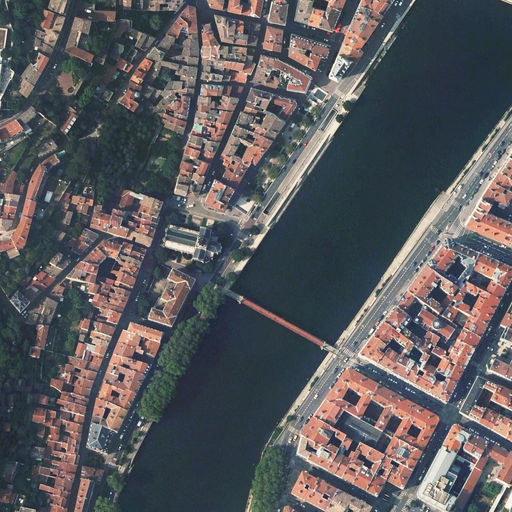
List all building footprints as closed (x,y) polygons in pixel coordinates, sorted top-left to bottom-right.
[(50,0),(48,7),(65,14),(69,0),(50,0)] [(124,9),(131,10),(131,0),(118,0),(118,6),(124,6),(124,9)] [(152,0),(152,1),(146,0),(136,0),(136,10),(160,9),(168,9),(178,10),(184,2),(185,0),(152,0)] [(207,0),(210,6),(222,8),(223,2),(223,0),(207,0)] [(229,0),(229,3),(228,10),(242,13),(260,16),(263,0),(229,0)] [(311,6),(312,0),(298,0),(294,18),(308,23),(313,6),(311,6)] [(313,6),(308,23),(318,26),(323,10),(322,9),(324,3),(320,1),(316,0),(314,7),(313,6)] [(328,0),(327,4),(341,9),(344,0),(328,0)] [(360,0),(359,4),(373,8),(382,14),(392,0),(372,0),(371,2),(370,1),(369,0),(360,0)] [(273,1),(269,19),(284,22),(287,3),(273,1)] [(195,6),(188,4),(166,33),(167,33),(173,35),(178,36),(178,29),(181,27),(184,23),(187,23),(188,28),(185,30),(197,30),(196,24),(195,6)] [(326,10),(323,10),(318,26),(332,30),(341,9),(327,4),(326,10)] [(357,10),(377,20),(382,14),(373,8),(359,4),(357,10)] [(35,29),(34,36),(37,38),(40,40),(40,42),(43,43),(45,43),(53,47),(56,40),(60,28),(65,16),(45,9),(44,12),(48,13),(43,27),(48,29),(47,32),(42,31),(35,29)] [(116,22),(116,20),(114,20),(116,11),(95,10),(94,10),(94,21),(98,21),(98,20),(113,20),(113,22),(114,22),(115,22),(116,22)] [(354,16),(374,25),(377,20),(357,10),(354,16)] [(217,25),(228,26),(227,17),(214,14),(216,21),(217,25)] [(90,24),(91,20),(75,16),(65,50),(67,52),(90,62),(93,54),(72,45),(73,44),(72,43),(78,29),(88,32),(90,24)] [(374,25),(354,16),(349,28),(356,32),(365,39),(374,25)] [(229,33),(234,33),(235,19),(227,17),(228,26),(217,25),(221,40),(233,41),(233,35),(229,35),(229,33)] [(125,26),(129,27),(129,20),(123,19),(120,20),(119,24),(117,28),(123,30),(125,26)] [(234,33),(242,34),(242,33),(243,26),(243,20),(235,19),(234,33)] [(202,32),(212,29),(211,22),(201,24),(202,32)] [(248,34),(258,36),(260,24),(250,22),(249,29),(248,33),(248,34)] [(267,26),(263,46),(280,50),(283,29),(267,26)] [(128,34),(138,39),(142,32),(132,28),(131,28),(129,27),(128,34)] [(356,32),(349,28),(343,42),(358,49),(365,39),(356,32)] [(188,34),(188,38),(198,39),(197,30),(185,30),(178,29),(178,36),(181,36),(184,37),(184,33),(185,33),(186,34),(188,34)] [(202,39),(215,36),(212,29),(202,32),(202,39)] [(145,50),(155,37),(142,32),(138,39),(135,45),(145,50)] [(233,41),(246,43),(248,34),(248,33),(247,32),(246,34),(242,33),(242,34),(234,33),(233,35),(233,41)] [(198,39),(188,38),(186,38),(184,37),(181,36),(179,43),(173,42),(173,35),(167,33),(156,47),(164,51),(172,53),(181,55),(198,57),(198,48),(198,39)] [(290,43),(306,48),(305,50),(310,53),(310,51),(321,55),(326,56),(330,45),(291,33),(290,43)] [(246,43),(256,45),(258,36),(248,34),(246,43)] [(203,45),(216,44),(218,43),(215,36),(202,39),(203,45)] [(53,47),(45,43),(43,43),(40,42),(40,40),(37,38),(34,45),(33,48),(38,50),(39,50),(39,51),(49,57),(53,47)] [(117,59),(119,57),(121,52),(124,45),(116,42),(110,56),(117,59)] [(358,49),(343,42),(342,44),(338,53),(351,59),(356,62),(363,50),(358,49)] [(219,45),(218,43),(216,44),(203,45),(203,57),(218,60),(225,60),(225,53),(218,52),(219,45)] [(288,54),(305,63),(310,53),(305,50),(306,48),(290,43),(288,54)] [(225,53),(225,60),(233,61),(239,61),(239,56),(235,56),(235,46),(219,45),(218,52),(225,53)] [(244,62),(246,48),(246,47),(235,46),(235,56),(239,56),(239,61),(244,62)] [(140,51),(130,47),(123,59),(131,63),(134,55),(138,56),(140,51)] [(167,56),(171,58),(172,53),(164,51),(156,47),(147,56),(157,58),(165,60),(167,56)] [(106,50),(101,48),(99,49),(100,51),(94,60),(104,63),(105,62),(111,50),(106,50)] [(250,63),(254,49),(246,48),(244,62),(250,63)] [(41,72),(49,57),(39,51),(37,62),(33,64),(41,72)] [(315,69),(321,55),(310,51),(310,53),(305,63),(315,69)] [(179,61),(178,63),(197,66),(198,57),(181,55),(172,53),(171,58),(170,59),(179,61)] [(338,53),(328,76),(337,80),(339,77),(351,59),(338,53)] [(274,57),(261,54),(258,64),(271,68),(272,65),(274,57)] [(131,63),(123,59),(119,57),(116,67),(127,72),(133,65),(131,63)] [(216,68),(215,73),(223,74),(224,66),(225,60),(218,60),(203,57),(201,70),(202,70),(210,72),(210,70),(211,70),(211,67),(212,67),(212,66),(213,66),(216,66),(221,67),(221,69),(216,68)] [(279,58),(274,57),(272,65),(276,66),(301,79),(299,82),(288,81),(286,88),(297,90),(306,91),(312,76),(311,76),(306,73),(306,72),(302,70),(301,71),(279,58)] [(145,58),(140,64),(137,69),(145,73),(152,61),(146,58),(145,58)] [(163,66),(162,69),(195,76),(197,66),(178,63),(170,61),(165,60),(157,58),(148,72),(156,75),(157,75),(160,68),(161,64),(178,67),(178,68),(180,68),(180,70),(177,70),(175,69),(163,66)] [(240,69),(239,71),(241,71),(244,62),(239,61),(233,61),(225,60),(224,66),(223,74),(221,79),(237,81),(239,73),(231,71),(230,74),(228,73),(229,66),(240,69)] [(27,67),(21,76),(25,78),(34,84),(41,72),(33,64),(31,62),(27,67)] [(241,71),(248,72),(249,72),(253,63),(250,63),(244,62),(241,71)] [(270,75),(268,74),(271,68),(258,64),(253,81),(266,84),(268,85),(271,78),(269,78),(270,75)] [(111,65),(100,83),(105,86),(116,67),(111,65)] [(133,74),(141,78),(145,73),(137,69),(133,74)] [(165,90),(179,89),(186,87),(194,87),(195,76),(182,73),(162,69),(160,74),(167,77),(166,78),(170,79),(165,88),(165,90)] [(201,77),(221,79),(223,74),(215,73),(210,72),(202,70),(201,77)] [(239,73),(237,81),(245,82),(248,72),(241,71),(239,71),(239,73)] [(152,82),(156,75),(148,72),(142,82),(145,83),(154,87),(156,84),(152,82)] [(130,80),(138,83),(141,78),(133,74),(130,80)] [(34,84),(25,78),(21,83),(23,85),(20,91),(27,95),(30,90),(34,84)] [(268,85),(276,87),(279,80),(271,78),(268,85)] [(130,80),(128,90),(125,94),(138,103),(140,104),(143,100),(139,98),(139,99),(134,96),(135,94),(136,95),(137,95),(138,95),(139,94),(139,93),(140,94),(142,93),(142,87),(140,86),(141,85),(138,83),(130,80)] [(165,88),(157,82),(156,84),(154,87),(157,89),(163,92),(165,90),(165,88)] [(103,90),(105,86),(100,83),(92,95),(98,99),(103,90)] [(147,97),(151,92),(154,87),(145,83),(142,87),(142,93),(147,97)] [(199,94),(198,101),(214,102),(214,100),(209,100),(210,93),(216,93),(221,93),(223,85),(202,83),(200,94),(199,94)] [(221,93),(238,97),(243,86),(231,85),(231,86),(223,85),(221,93)] [(160,93),(162,94),(163,92),(157,89),(154,87),(151,92),(157,97),(160,93)] [(179,90),(179,93),(190,96),(192,96),(194,87),(186,87),(179,89),(179,90)] [(251,87),(246,99),(248,100),(246,105),(260,110),(262,107),(265,108),(264,109),(265,108),(269,98),(272,93),(251,87)] [(105,91),(103,90),(98,99),(108,106),(115,94),(106,89),(105,91)] [(152,104),(146,100),(142,106),(143,106),(153,112),(158,110),(165,107),(177,96),(174,93),(176,91),(179,90),(179,89),(165,90),(163,92),(162,94),(164,97),(156,106),(154,107),(152,104)] [(178,109),(177,111),(187,115),(189,101),(190,96),(179,93),(177,96),(165,107),(167,108),(170,109),(171,105),(173,105),(172,108),(176,109),(178,109)] [(221,100),(236,103),(238,97),(221,93),(216,93),(216,98),(221,100)] [(274,113),(285,121),(297,103),(295,99),(272,93),(269,98),(265,108),(264,109),(274,113)] [(141,110),(143,106),(142,106),(140,104),(138,103),(125,94),(119,102),(133,110),(136,106),(141,110)] [(77,100),(73,97),(71,101),(68,99),(66,101),(63,112),(67,115),(59,126),(66,132),(81,110),(73,105),(77,100)] [(220,104),(217,104),(217,106),(234,109),(236,103),(221,100),(220,104)] [(196,110),(209,112),(209,108),(210,105),(210,104),(197,102),(196,110)] [(246,105),(243,111),(253,115),(255,116),(254,118),(253,122),(277,131),(278,131),(285,121),(274,113),(264,109),(263,110),(260,110),(246,105)] [(26,124),(38,113),(31,108),(21,119),(16,121),(24,132),(26,134),(31,131),(26,124)] [(213,108),(209,108),(209,112),(196,110),(195,116),(214,120),(217,108),(213,108)] [(220,109),(216,121),(227,124),(233,110),(220,109)] [(169,111),(169,114),(177,117),(186,120),(187,115),(177,111),(174,110),(173,113),(169,111)] [(251,118),(253,115),(243,111),(241,110),(238,117),(250,121),(253,122),(254,118),(253,117),(253,118),(251,118)] [(167,117),(167,120),(185,127),(186,120),(177,117),(169,114),(166,113),(165,113),(159,113),(159,118),(163,119),(164,116),(167,117)] [(216,123),(216,127),(225,129),(227,124),(216,121),(214,120),(195,116),(194,122),(210,125),(211,123),(212,123),(213,123),(214,123),(216,123)] [(235,123),(248,127),(248,126),(250,121),(238,117),(235,123)] [(165,123),(165,125),(178,131),(183,132),(185,127),(167,120),(163,119),(161,121),(165,123)] [(0,140),(1,143),(2,144),(24,132),(16,121),(1,129),(0,129),(0,140)] [(256,126),(254,130),(255,131),(258,132),(272,139),(273,138),(276,132),(277,131),(253,122),(250,121),(248,126),(251,127),(252,127),(252,126),(253,126),(256,126)] [(192,128),(208,132),(209,132),(209,129),(214,130),(215,127),(210,125),(194,122),(192,128)] [(231,132),(242,136),(243,137),(248,127),(235,123),(231,132)] [(212,133),(222,135),(225,129),(216,127),(215,127),(214,130),(209,129),(209,132),(212,133)] [(243,137),(259,144),(266,148),(272,139),(258,132),(257,134),(255,136),(254,135),(254,133),(255,131),(254,130),(248,127),(243,137)] [(190,133),(206,138),(206,139),(211,140),(211,137),(207,136),(208,132),(192,128),(190,133)] [(231,132),(223,151),(232,156),(234,152),(240,140),(242,136),(231,132)] [(202,140),(206,141),(206,139),(206,138),(190,133),(188,141),(201,144),(202,140)] [(211,140),(220,141),(222,135),(212,133),(211,137),(211,140)] [(58,148),(52,136),(35,150),(38,155),(39,158),(50,152),(58,148)] [(244,153),(242,156),(241,155),(240,155),(238,153),(237,153),(236,153),(234,152),(232,156),(235,157),(239,159),(248,164),(250,160),(259,144),(243,137),(242,136),(240,140),(242,141),(243,142),(245,143),(246,143),(247,143),(248,144),(244,153)] [(204,148),(215,152),(220,141),(211,140),(206,139),(206,141),(205,145),(204,147),(204,148)] [(201,146),(201,144),(188,141),(186,145),(200,152),(200,148),(201,146)] [(256,162),(266,148),(259,144),(250,160),(255,162),(256,162)] [(199,154),(200,152),(186,145),(184,152),(191,154),(199,158),(203,159),(210,163),(213,156),(204,153),(203,155),(204,155),(203,156),(199,154)] [(204,153),(213,156),(215,152),(204,148),(203,149),(200,148),(200,152),(204,153)] [(222,159),(220,165),(226,168),(242,175),(245,171),(236,167),(234,164),(231,162),(232,159),(234,160),(235,157),(232,156),(223,151),(220,158),(222,159)] [(182,159),(200,164),(203,159),(199,158),(191,154),(184,152),(182,159)] [(45,161),(43,163),(42,164),(41,165),(40,166),(49,172),(52,167),(60,162),(57,158),(55,155),(45,161)] [(511,156),(508,155),(499,169),(511,176),(511,156)] [(246,169),(237,165),(239,159),(235,157),(234,160),(235,160),(234,164),(236,167),(245,171),(246,169)] [(198,170),(205,175),(210,163),(203,159),(200,164),(182,159),(181,162),(179,167),(181,167),(192,170),(194,170),(197,171),(198,170)] [(237,165),(246,169),(248,164),(239,159),(237,165)] [(225,170),(220,180),(227,184),(235,188),(242,175),(226,168),(220,165),(218,170),(221,171),(222,169),(225,170)] [(31,182),(31,183),(30,185),(30,186),(27,200),(36,204),(37,203),(37,201),(35,200),(45,173),(48,175),(49,172),(40,166),(33,178),(32,180),(31,182)] [(61,172),(52,167),(49,172),(58,176),(61,172)] [(191,172),(192,170),(181,167),(179,173),(191,177),(192,176),(193,173),(191,172)] [(511,176),(499,169),(492,179),(508,189),(511,183),(511,176)] [(195,177),(197,179),(196,181),(202,183),(204,179),(205,175),(198,170),(197,171),(194,170),(193,173),(192,176),(193,176),(194,176),(194,177),(195,177)] [(10,195),(15,183),(17,175),(13,171),(9,177),(8,178),(7,181),(6,182),(6,184),(1,184),(0,187),(0,193),(3,194),(10,195)] [(191,177),(179,173),(177,181),(188,183),(191,182),(191,177)] [(205,200),(216,204),(215,205),(216,206),(216,207),(223,210),(224,210),(225,210),(225,209),(228,204),(228,203),(227,202),(235,188),(227,184),(220,180),(219,180),(215,178),(205,200)] [(508,189),(492,179),(481,197),(491,202),(494,198),(499,200),(500,201),(506,204),(508,199),(511,191),(510,190),(508,189)] [(174,190),(185,193),(187,186),(187,184),(188,183),(177,181),(175,188),(174,190)] [(187,186),(185,193),(196,196),(202,183),(196,181),(194,182),(191,182),(188,183),(187,184),(189,185),(189,186),(187,186)] [(10,195),(20,196),(23,186),(15,183),(10,195)] [(75,189),(69,185),(59,200),(71,205),(73,201),(70,200),(74,193),(73,192),(75,189)] [(135,218),(156,225),(163,205),(151,200),(139,195),(129,192),(126,191),(117,189),(115,194),(122,197),(119,205),(115,204),(111,202),(104,200),(102,208),(106,209),(111,211),(114,211),(130,216),(135,218)] [(3,197),(2,200),(18,203),(20,196),(10,195),(3,194),(3,196),(5,196),(5,198),(3,197)] [(82,214),(88,216),(89,216),(92,207),(93,202),(87,199),(79,197),(76,197),(73,203),(72,206),(68,209),(73,211),(75,212),(82,214)] [(491,202),(481,197),(476,206),(475,206),(470,215),(465,224),(511,244),(511,242),(511,222),(500,217),(486,211),(491,202)] [(241,198),(236,208),(247,215),(253,204),(241,198)] [(5,204),(4,206),(5,206),(17,208),(18,203),(2,200),(0,199),(0,205),(1,206),(2,206),(2,204),(5,204)] [(36,207),(37,203),(36,204),(27,200),(22,218),(32,222),(36,207)] [(67,210),(68,209),(72,206),(71,205),(59,200),(54,210),(55,210),(55,211),(57,212),(58,209),(60,208),(62,206),(63,207),(61,210),(66,213),(67,210)] [(506,204),(500,201),(498,206),(503,209),(506,204)] [(503,209),(498,206),(491,202),(486,211),(500,217),(503,209)] [(99,215),(102,207),(95,205),(94,212),(92,219),(100,221),(101,215),(99,215)] [(5,206),(3,213),(3,215),(14,216),(17,208),(5,206)] [(66,213),(58,231),(65,234),(69,236),(72,228),(68,227),(73,212),(67,210),(66,213)] [(112,217),(123,221),(129,223),(126,231),(129,232),(138,235),(152,241),(155,232),(157,225),(156,225),(135,218),(134,221),(133,221),(129,220),(130,216),(114,211),(112,217)] [(108,234),(111,219),(108,218),(108,217),(101,215),(100,221),(98,230),(108,234)] [(111,219),(108,234),(125,240),(129,232),(126,231),(120,228),(123,221),(112,217),(111,219)] [(31,225),(32,222),(22,218),(20,225),(12,240),(9,240),(0,242),(0,252),(6,250),(10,258),(19,254),(18,251),(25,246),(31,225)] [(90,227),(98,230),(100,221),(92,219),(90,227)] [(13,221),(2,220),(0,231),(6,232),(9,228),(12,225),(13,221)] [(183,252),(187,254),(187,255),(188,255),(188,254),(194,255),(193,259),(191,260),(192,261),(194,260),(202,262),(203,264),(204,263),(205,263),(205,264),(206,264),(207,263),(208,262),(209,263),(210,262),(209,261),(209,259),(212,260),(212,261),(213,260),(213,259),(214,254),(217,254),(217,255),(218,255),(218,254),(219,252),(221,253),(221,252),(220,251),(221,249),(222,249),(222,248),(221,248),(220,246),(221,245),(220,244),(219,245),(217,244),(218,239),(219,238),(218,237),(217,238),(215,237),(216,235),(217,235),(216,234),(214,232),(215,232),(214,231),(214,232),(211,231),(213,231),(212,230),(210,231),(202,229),(201,227),(200,228),(201,229),(200,233),(194,232),(195,231),(193,230),(193,231),(188,230),(189,229),(187,229),(187,230),(183,228),(183,227),(182,227),(181,228),(177,227),(177,226),(176,226),(176,227),(171,225),(171,224),(170,224),(170,225),(169,226),(168,225),(167,226),(168,227),(168,230),(167,230),(166,230),(165,230),(165,231),(165,232),(166,233),(167,233),(166,236),(165,239),(164,239),(163,240),(163,241),(163,242),(164,243),(163,246),(162,246),(162,247),(163,247),(164,248),(163,248),(164,249),(165,248),(169,249),(169,250),(170,250),(171,250),(175,251),(175,252),(176,252),(177,251),(179,252),(181,252),(181,253),(182,253),(183,252)] [(81,236),(79,235),(76,240),(89,246),(99,236),(85,229),(81,236)] [(59,244),(65,234),(58,231),(57,231),(49,241),(50,241),(58,245),(59,244)] [(135,242),(135,243),(148,247),(150,247),(152,241),(138,235),(129,232),(125,240),(132,242),(133,242),(132,241),(133,238),(137,239),(136,243),(135,242)] [(71,246),(69,250),(77,254),(80,255),(89,246),(76,240),(71,237),(67,245),(71,246)] [(468,250),(464,248),(463,248),(455,244),(453,243),(448,241),(447,240),(447,241),(445,241),(444,242),(441,246),(440,247),(440,248),(430,261),(429,262),(426,266),(425,267),(425,268),(458,290),(460,292),(465,286),(466,284),(468,279),(472,271),(479,255),(478,254),(477,255),(469,251),(469,250),(468,250)] [(96,249),(106,258),(106,257),(117,260),(119,256),(122,248),(104,241),(96,249)] [(124,244),(122,248),(119,256),(124,258),(125,255),(129,257),(131,252),(133,247),(124,244)] [(146,251),(133,247),(131,252),(144,257),(145,254),(146,251)] [(82,263),(97,267),(106,258),(96,249),(82,263)] [(144,257),(131,252),(129,257),(128,259),(141,264),(144,257)] [(58,254),(50,264),(52,265),(62,271),(70,263),(58,254)] [(498,264),(479,255),(472,271),(483,276),(491,280),(498,264)] [(125,264),(139,270),(140,267),(141,264),(128,259),(127,259),(124,258),(119,256),(117,260),(117,261),(120,262),(121,260),(126,262),(125,264)] [(120,268),(122,263),(120,262),(117,261),(116,263),(115,266),(113,270),(116,273),(119,267),(120,268)] [(97,276),(99,267),(97,267),(82,263),(81,263),(73,271),(86,274),(97,276)] [(139,270),(125,264),(124,269),(121,268),(119,274),(116,273),(116,274),(115,274),(115,275),(116,276),(117,277),(118,277),(119,277),(117,283),(133,289),(134,285),(136,281),(137,278),(138,275),(138,273),(139,270)] [(511,270),(499,264),(498,264),(491,280),(491,281),(492,281),(492,282),(493,282),(493,281),(492,284),(505,291),(506,291),(506,290),(510,283),(511,280),(511,278),(511,270)] [(50,267),(47,266),(47,265),(42,272),(54,279),(62,271),(52,265),(50,267)] [(441,311),(444,313),(449,306),(455,298),(453,296),(458,290),(425,268),(417,278),(414,281),(414,282),(406,292),(417,301),(421,304),(424,305),(439,315),(441,311)] [(149,320),(148,321),(172,328),(177,318),(176,318),(181,309),(185,300),(190,292),(196,282),(174,270),(173,270),(168,280),(178,285),(173,294),(164,289),(159,298),(168,303),(163,314),(152,311),(152,310),(149,320)] [(483,276),(472,271),(468,279),(479,284),(483,276)] [(34,280),(46,288),(55,279),(54,279),(42,272),(37,276),(36,275),(32,279),(34,280)] [(66,278),(80,282),(80,279),(81,276),(81,275),(72,273),(66,278)] [(83,282),(94,285),(95,285),(97,276),(86,274),(85,277),(84,280),(80,279),(80,282),(83,282)] [(28,283),(31,278),(25,275),(22,279),(28,283)] [(130,294),(133,289),(117,283),(114,282),(109,280),(102,277),(97,276),(95,285),(100,287),(102,284),(112,287),(113,284),(115,285),(115,286),(116,286),(117,287),(117,289),(130,294)] [(24,287),(36,297),(41,292),(30,285),(28,283),(22,279),(19,284),(24,287)] [(479,284),(468,279),(466,284),(465,286),(476,291),(478,286),(479,284)] [(34,280),(30,285),(41,292),(46,288),(34,280)] [(168,280),(164,289),(173,294),(178,285),(168,280)] [(486,291),(484,295),(500,302),(505,291),(492,284),(490,283),(488,287),(486,291)] [(117,289),(112,287),(102,284),(100,287),(99,289),(113,295),(128,299),(130,294),(117,289)] [(94,285),(91,293),(97,295),(99,289),(100,287),(95,285),(94,285)] [(477,294),(480,296),(481,293),(476,291),(465,286),(460,292),(455,298),(449,306),(458,311),(469,317),(470,314),(468,313),(469,310),(468,309),(462,305),(461,303),(465,294),(468,294),(474,297),(476,297),(477,294)] [(478,286),(476,291),(481,293),(484,295),(486,291),(485,290),(484,289),(478,286)] [(25,294),(23,297),(30,303),(36,297),(24,287),(21,291),(25,294)] [(64,289),(57,287),(50,293),(61,296),(64,289)] [(128,299),(113,295),(99,289),(97,295),(96,295),(107,299),(126,305),(128,299)] [(16,294),(10,301),(20,313),(30,303),(23,297),(19,294),(18,292),(16,294)] [(408,312),(407,311),(413,303),(415,304),(417,301),(406,292),(402,297),(401,298),(399,301),(398,302),(399,302),(395,307),(405,316),(408,312)] [(48,328),(61,296),(50,293),(38,305),(26,321),(25,323),(33,325),(37,326),(48,328)] [(470,314),(469,317),(487,326),(494,313),(500,302),(484,295),(481,293),(480,296),(470,314)] [(126,305),(107,299),(96,295),(94,301),(107,305),(123,311),(126,305)] [(159,298),(152,311),(163,314),(168,303),(159,298)] [(107,305),(94,301),(92,304),(92,306),(95,307),(100,309),(121,316),(123,311),(107,305)] [(421,310),(422,310),(416,318),(415,318),(413,322),(428,332),(439,339),(444,343),(449,346),(453,340),(460,329),(451,323),(441,317),(439,315),(424,305),(421,309),(421,310)] [(91,318),(95,307),(92,306),(87,313),(86,316),(91,318)] [(451,323),(453,320),(458,311),(449,306),(444,313),(441,317),(451,323)] [(405,316),(395,307),(383,323),(408,342),(413,347),(416,348),(421,352),(423,354),(428,358),(431,353),(426,350),(427,348),(428,347),(430,345),(434,348),(439,339),(428,332),(421,342),(404,330),(411,321),(405,316)] [(98,315),(97,319),(98,320),(117,326),(121,316),(100,309),(99,311),(102,312),(101,316),(98,315)] [(453,320),(464,327),(469,317),(458,311),(453,320)] [(503,319),(500,326),(503,328),(509,316),(506,315),(503,319)] [(511,317),(509,316),(503,328),(505,329),(511,331),(511,317)] [(464,327),(462,330),(480,340),(481,338),(487,326),(469,317),(464,327)] [(82,329),(88,331),(89,325),(90,322),(85,320),(82,329)] [(98,320),(97,324),(115,330),(117,326),(98,320)] [(96,324),(96,323),(94,322),(90,322),(89,325),(88,331),(92,332),(112,338),(115,330),(97,324),(96,324)] [(408,342),(383,323),(377,330),(372,337),(385,348),(386,348),(392,339),(394,341),(394,342),(403,348),(404,349),(408,342)] [(131,324),(127,333),(137,336),(139,337),(160,344),(164,335),(160,334),(157,333),(154,332),(151,330),(142,328),(138,326),(131,324)] [(39,330),(36,347),(41,348),(45,350),(53,352),(57,353),(62,334),(56,332),(56,330),(48,328),(37,326),(37,330),(39,330)] [(453,340),(456,342),(462,330),(460,329),(453,340)] [(494,360),(490,359),(490,358),(486,366),(488,372),(511,382),(511,331),(505,329),(502,335),(499,340),(500,340),(503,342),(511,345),(511,360),(509,367),(494,360)] [(456,342),(474,351),(480,340),(462,330),(456,342)] [(135,337),(137,338),(137,336),(127,333),(123,331),(118,344),(135,350),(139,352),(142,353),(154,357),(160,344),(139,337),(138,340),(134,338),(135,337)] [(92,332),(90,338),(94,339),(109,344),(112,338),(92,332)] [(362,351),(358,355),(358,356),(359,357),(376,366),(383,356),(380,354),(385,348),(372,337),(368,343),(368,342),(362,350),(362,351)] [(107,349),(109,344),(94,339),(93,341),(92,345),(107,349)] [(440,351),(444,343),(439,339),(434,348),(440,351)] [(413,347),(408,342),(404,349),(399,358),(391,374),(403,381),(413,386),(425,365),(428,358),(423,354),(419,362),(419,363),(421,364),(420,367),(414,364),(409,361),(403,358),(405,355),(407,356),(408,356),(413,347)] [(447,359),(446,361),(464,371),(469,361),(474,351),(456,342),(453,348),(452,350),(450,354),(447,359)] [(104,357),(107,349),(92,345),(90,344),(89,344),(88,345),(88,347),(85,352),(93,354),(104,357)] [(114,354),(113,355),(131,361),(131,360),(131,359),(132,358),(134,352),(135,350),(118,344),(114,353),(114,354)] [(39,356),(41,348),(36,347),(33,346),(33,348),(31,348),(31,351),(29,356),(33,357),(33,358),(37,357),(39,356)] [(440,351),(434,348),(431,353),(442,359),(446,361),(447,359),(444,357),(445,355),(445,353),(440,351)] [(388,350),(383,356),(376,366),(384,370),(391,374),(399,358),(398,358),(389,350),(388,350)] [(100,366),(104,357),(93,354),(85,352),(82,351),(79,360),(90,363),(91,356),(94,356),(92,363),(100,366)] [(154,357),(142,353),(142,355),(140,361),(152,364),(154,357)] [(425,365),(436,371),(442,359),(431,353),(428,358),(425,365)] [(109,365),(121,369),(122,364),(130,366),(133,361),(132,361),(131,360),(131,361),(113,355),(109,365)] [(97,374),(100,366),(92,363),(90,363),(79,360),(73,358),(70,357),(69,361),(64,360),(64,365),(67,365),(75,367),(82,370),(97,374)] [(446,361),(442,359),(436,371),(437,374),(438,374),(446,379),(445,380),(456,386),(460,378),(464,371),(446,361)] [(128,371),(146,378),(151,367),(133,361),(130,366),(128,371)] [(60,372),(65,373),(67,365),(64,365),(60,364),(59,371),(60,372)] [(93,382),(97,374),(82,370),(80,376),(74,374),(75,367),(67,365),(65,373),(67,374),(73,376),(79,378),(93,382)] [(103,381),(107,382),(106,384),(113,388),(123,392),(124,390),(137,395),(146,378),(128,371),(121,369),(109,365),(103,381)] [(428,394),(434,381),(434,380),(433,378),(435,378),(437,374),(436,371),(425,365),(413,386),(418,389),(418,390),(421,391),(422,392),(422,391),(428,394)] [(362,415),(370,400),(378,386),(363,378),(347,370),(325,402),(360,420),(362,415)] [(64,383),(71,385),(73,376),(67,374),(64,383)] [(77,384),(91,388),(93,382),(79,378),(78,381),(77,384)] [(459,413),(478,424),(483,415),(478,412),(480,409),(484,412),(488,405),(498,387),(477,378),(459,413)] [(53,380),(52,386),(53,386),(62,392),(64,383),(58,381),(57,381),(53,380)] [(78,381),(75,380),(73,386),(76,386),(91,391),(91,388),(77,384),(78,381)] [(437,399),(446,404),(451,395),(456,386),(445,380),(443,384),(442,384),(441,384),(440,384),(434,381),(428,394),(437,399)] [(103,381),(97,399),(108,404),(110,397),(111,395),(112,390),(113,388),(106,384),(107,382),(103,381)] [(69,393),(71,385),(64,383),(62,392),(64,392),(69,393)] [(88,399),(91,391),(76,386),(74,394),(88,399)] [(377,423),(362,415),(360,420),(382,432),(385,427),(392,414),(401,399),(389,392),(378,386),(370,400),(385,409),(377,423)] [(488,405),(502,412),(511,417),(511,393),(498,387),(488,405)] [(119,401),(110,397),(108,404),(114,407),(128,413),(137,395),(124,390),(123,392),(113,388),(112,390),(115,392),(121,395),(119,400),(119,401)] [(89,399),(88,399),(74,394),(69,393),(64,392),(62,396),(72,399),(73,395),(79,397),(78,401),(87,404),(88,404),(89,399)] [(6,402),(7,403),(13,404),(14,396),(7,394),(6,402)] [(47,405),(48,397),(47,397),(38,394),(38,395),(36,402),(45,405),(47,405)] [(86,408),(87,404),(78,401),(76,400),(75,403),(73,402),(74,400),(72,399),(62,396),(61,399),(61,401),(86,408)] [(97,399),(91,424),(103,428),(106,422),(102,420),(103,417),(105,410),(106,408),(112,411),(114,407),(108,404),(97,399)] [(396,433),(385,427),(382,432),(388,435),(393,438),(401,443),(405,435),(411,425),(419,409),(409,403),(401,399),(392,414),(403,420),(396,433)] [(61,408),(60,410),(61,411),(84,417),(86,410),(86,408),(61,401),(58,400),(58,402),(57,404),(60,404),(65,406),(64,409),(61,408)] [(313,419),(335,431),(337,432),(345,436),(353,440),(360,444),(371,450),(372,450),(382,432),(360,420),(325,402),(313,419)] [(7,403),(5,413),(4,428),(10,429),(11,423),(5,422),(8,409),(8,411),(9,411),(10,411),(10,410),(12,410),(12,408),(13,404),(7,403)] [(486,428),(492,431),(502,412),(488,405),(484,412),(483,415),(478,424),(486,428)] [(112,411),(106,422),(103,428),(114,433),(117,434),(128,413),(114,407),(112,411)] [(39,423),(44,424),(45,416),(46,411),(42,410),(35,408),(33,421),(39,423)] [(416,441),(405,435),(401,443),(421,454),(439,420),(428,414),(419,409),(411,425),(422,431),(416,441)] [(82,427),(84,417),(61,411),(60,414),(56,413),(55,418),(61,420),(82,427)] [(505,439),(511,426),(511,417),(502,412),(492,431),(499,435),(505,439)] [(51,427),(48,440),(49,441),(56,443),(59,436),(58,435),(60,424),(61,420),(55,418),(45,416),(44,424),(43,425),(45,426),(51,427)] [(324,449),(335,431),(313,419),(300,436),(315,445),(324,449)] [(69,432),(68,438),(80,441),(81,442),(82,427),(61,420),(60,424),(63,424),(61,430),(69,432)] [(109,450),(113,436),(113,437),(114,433),(103,428),(91,424),(87,448),(107,455),(109,450)] [(462,443),(465,445),(471,434),(464,430),(456,426),(452,427),(441,447),(456,455),(460,447),(459,444),(462,443)] [(335,438),(343,442),(345,436),(337,432),(336,433),(335,438)] [(378,454),(388,435),(382,432),(372,450),(378,454)] [(475,466),(488,443),(479,438),(471,434),(465,445),(462,449),(464,452),(460,458),(475,466)] [(60,453),(77,457),(80,441),(68,438),(59,436),(56,443),(49,441),(48,450),(60,453)] [(313,450),(315,445),(300,436),(296,456),(302,459),(307,461),(311,453),(313,450)] [(338,450),(336,455),(327,472),(331,474),(334,475),(353,440),(345,436),(343,442),(338,450)] [(393,438),(383,456),(384,457),(391,461),(395,463),(400,465),(412,472),(421,454),(401,443),(393,438)] [(341,479),(360,444),(353,440),(334,475),(339,478),(341,479)] [(495,480),(507,486),(507,485),(510,487),(511,483),(511,477),(511,476),(511,453),(510,453),(509,455),(498,449),(488,443),(475,466),(470,476),(448,511),(459,511),(481,471),(480,471),(486,460),(485,459),(485,457),(489,455),(492,457),(492,458),(502,464),(503,463),(504,464),(495,480)] [(360,444),(341,479),(348,482),(352,485),(362,467),(366,460),(371,450),(360,444)] [(316,455),(311,453),(307,461),(318,467),(327,472),(336,455),(329,452),(327,456),(321,453),(324,449),(315,445),(313,450),(317,452),(316,455)] [(327,449),(326,450),(329,452),(336,455),(338,450),(330,446),(327,449)] [(35,454),(35,456),(43,458),(50,460),(53,461),(77,466),(79,458),(77,457),(60,453),(48,450),(41,448),(33,447),(32,454),(35,454)] [(436,458),(418,492),(420,499),(429,504),(444,511),(448,511),(470,476),(475,466),(460,458),(456,455),(441,447),(436,458)] [(370,472),(362,467),(352,485),(360,489),(366,492),(384,457),(383,456),(378,454),(372,450),(371,450),(366,460),(374,464),(370,472)] [(377,497),(381,488),(385,481),(393,467),(389,465),(391,461),(384,457),(366,492),(377,497)] [(50,463),(50,460),(43,458),(41,468),(48,469),(50,463)] [(19,463),(8,460),(7,468),(8,469),(7,472),(9,473),(6,480),(11,482),(11,480),(12,481),(16,471),(18,466),(19,463)] [(75,476),(77,466),(53,461),(52,463),(52,464),(59,466),(59,472),(75,476)] [(52,463),(50,463),(48,469),(50,470),(54,471),(59,472),(59,466),(52,464),(52,463)] [(398,470),(393,467),(385,481),(394,485),(402,490),(412,472),(400,465),(398,470)] [(82,480),(95,483),(100,485),(103,472),(83,467),(80,480),(82,480)] [(48,476),(49,473),(50,470),(48,469),(41,468),(40,475),(48,476)] [(73,482),(75,476),(59,472),(54,471),(53,474),(58,475),(57,478),(72,482),(73,482)] [(318,482),(302,473),(297,483),(291,494),(326,511),(337,491),(318,482)] [(45,486),(48,476),(40,475),(38,484),(41,485),(45,486)] [(70,494),(72,482),(57,478),(56,486),(54,485),(53,489),(54,490),(70,494)] [(82,480),(78,498),(90,501),(95,483),(82,480)] [(53,493),(53,495),(55,496),(63,498),(63,499),(68,501),(70,494),(54,490),(53,489),(45,486),(41,485),(41,489),(53,493)] [(510,488),(510,487),(507,485),(507,486),(501,496),(506,498),(511,489),(510,488)] [(3,489),(0,498),(0,501),(2,502),(7,503),(11,504),(13,505),(16,493),(12,492),(6,489),(3,489)] [(368,511),(371,509),(356,501),(337,491),(326,511),(325,511),(368,511)] [(54,502),(53,505),(67,510),(69,501),(68,501),(63,499),(63,498),(55,496),(55,498),(54,502)] [(44,497),(43,502),(51,504),(53,505),(54,502),(51,501),(52,499),(44,497)] [(78,498),(75,511),(87,511),(90,501),(78,498)]
